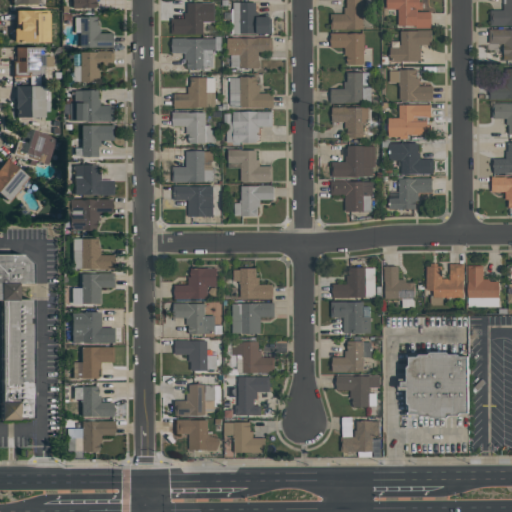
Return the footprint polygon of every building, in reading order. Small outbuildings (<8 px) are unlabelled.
[(71,0),(72,9),(97,8),(96,0),(71,0)] [(362,0),(345,0),(345,14),(331,13),(331,29),(362,29),(362,0)] [(385,0),(385,9),(398,9),(397,27),(430,27),(430,11),(420,11),(419,0),(385,0)] [(511,25),(511,0),(502,0),(503,10),(490,10),(490,25),(511,25)] [(232,34),(271,34),(271,17),(257,17),(256,2),(231,2),(232,34)] [(171,34),(203,34),(203,16),(209,16),(209,3),(186,3),(185,19),(171,18),(171,34)] [(42,10),(14,10),(15,42),(42,41),(42,10)] [(79,47),(112,47),(112,33),(97,33),(97,16),(74,17),(74,33),(79,33),(79,47)] [(431,30),(400,31),(400,47),(389,47),(389,61),(419,61),(419,44),(432,44),(431,30)] [(364,33),(330,33),(330,47),(346,48),(345,64),(363,64),(364,33)] [(226,38),(227,55),(230,55),(230,68),(258,68),(258,52),(272,52),(272,37),(226,38)] [(172,53),(185,52),(186,68),(214,68),(213,38),(172,39),(172,53)] [(44,47),(14,47),(14,75),(46,75),(46,59),(44,59),(44,47)] [(490,99),(511,99),(511,68),(500,69),(500,80),(489,80),(490,99)] [(432,100),(432,86),(417,86),(417,69),(389,70),(389,82),(399,82),(399,100),(432,100)] [(331,103),(370,102),(370,72),(345,73),(345,88),(331,89),(331,103)] [(215,77),(188,77),(188,94),(173,94),(173,107),(214,108),(215,77)] [(272,107),(272,93),(258,93),(257,77),(229,77),(229,107),(272,107)] [(42,86),(14,86),(15,118),(43,117),(42,86)] [(68,121),(111,121),(111,105),(98,105),(98,90),(73,90),(73,103),(64,104),(64,110),(68,110),(68,121)] [(431,105),(398,104),(398,118),(388,118),(388,138),(408,138),(408,135),(427,135),(428,119),(430,119),(431,105)] [(368,123),(368,108),(332,107),(331,122),(345,122),(345,138),(363,138),(363,123),(368,123)] [(258,142),(257,127),(272,126),(272,111),(227,112),(227,143),(258,142)] [(172,126),(186,126),(186,143),(216,142),(215,127),(205,127),(205,112),(171,112),(172,126)] [(98,157),(98,140),(112,140),(112,125),(81,125),(80,156),(98,157)] [(55,137),(25,128),(21,141),(16,140),(13,153),(47,164),(55,137)] [(493,159),(493,173),(511,172),(511,142),(506,143),(506,158),(493,159)] [(418,143),(391,143),(391,161),(401,160),(401,175),(433,174),(433,159),(418,159),(418,143)] [(374,146),(346,146),(346,162),(332,162),(332,177),(374,177),(374,146)] [(257,149),(227,150),(228,168),(240,168),(240,182),(272,181),(272,166),(257,166),(257,149)] [(172,183),(212,182),(211,150),(185,151),(185,166),(172,167),(172,183)] [(27,178),(7,159),(0,166),(0,196),(6,201),(27,178)] [(112,195),(112,180),(99,180),(99,164),(73,165),(74,195),(112,195)] [(511,177),(491,177),(491,192),(506,192),(506,208),(511,208),(511,177)] [(431,178),(398,179),(399,195),(389,195),(390,209),(417,208),(417,193),(432,192),(431,178)] [(344,212),(372,211),(371,181),(330,181),(331,195),(344,195),(344,212)] [(258,216),(259,200),(273,200),(273,186),(241,185),(240,203),(234,203),(234,216),(258,216)] [(173,186),(173,200),(187,200),(187,217),(213,216),(213,186),(173,186)] [(69,199),(69,230),(96,231),(97,213),(111,213),(111,200),(69,199)] [(72,269),(113,268),(112,254),(98,255),(98,238),(72,238),(72,269)] [(0,353),(1,401),(1,422),(18,421),(36,421),(34,301),(20,301),(20,289),(29,289),(29,259),(0,259),(0,353)] [(463,297),(463,264),(450,264),(450,279),(441,278),(442,266),(426,266),(425,290),(433,290),(433,297),(463,297)] [(384,266),(383,298),(414,299),(414,281),(398,281),(398,267),(384,266)] [(498,280),(483,280),(483,266),(467,267),(467,307),(499,306),(498,280)] [(174,299),(207,298),(207,287),(217,286),(216,267),(188,268),(189,285),(173,285),(174,299)] [(375,298),(374,267),(347,268),(347,283),(332,284),(332,298),(375,298)] [(241,299),(272,299),(272,284),(257,284),(257,268),(232,268),(233,282),(241,282),(241,299)] [(99,304),(99,287),(113,288),(113,274),(80,273),(80,288),(70,288),(70,304),(99,304)] [(370,333),(370,302),(330,303),(330,318),(343,318),(343,333),(370,333)] [(205,303),(174,303),(174,318),(187,318),(187,334),(214,334),(214,316),(205,316),(205,303)] [(260,333),(260,317),(274,317),(274,303),(231,303),(232,333),(260,333)] [(114,343),(114,327),(100,327),(100,312),(71,312),(71,343),(114,343)] [(189,370),(216,370),(216,355),(206,355),(207,340),(174,340),(174,354),(189,354),(189,370)] [(259,341),(232,342),(232,355),(236,355),(237,373),(274,373),(274,357),(260,357),(259,341)] [(332,371),(363,372),(363,357),(370,357),(370,342),(345,341),(345,357),(332,357),(332,371)] [(80,347),(80,362),(72,362),(72,377),(98,378),(98,362),(112,362),(112,347),(80,347)] [(469,355),(470,414),(409,415),(409,390),(399,390),(399,380),(409,380),(409,356),(469,355)] [(379,376),(335,376),(336,390),(350,390),(350,407),(376,407),(375,390),(380,390),(379,376)] [(237,377),(237,416),(260,416),(260,405),(255,405),(255,391),(269,392),(269,377),(237,377)] [(173,400),(174,416),(205,415),(205,409),(214,409),(213,384),(187,385),(187,400),(173,400)] [(80,416),(112,417),(112,402),(98,402),(98,386),(80,386),(80,391),(80,416)] [(188,450),(218,450),(217,433),(207,433),(207,419),(174,420),(174,434),(187,433),(188,450)] [(373,452),(373,457),(379,457),(380,421),(355,420),(355,437),(341,436),(340,452),(373,452)] [(114,435),(114,421),(80,421),(81,438),(67,438),(68,451),(99,451),(99,435),(114,435)] [(223,435),(234,435),(234,452),(265,453),(265,438),(251,438),(251,422),(223,422),(223,435)]
